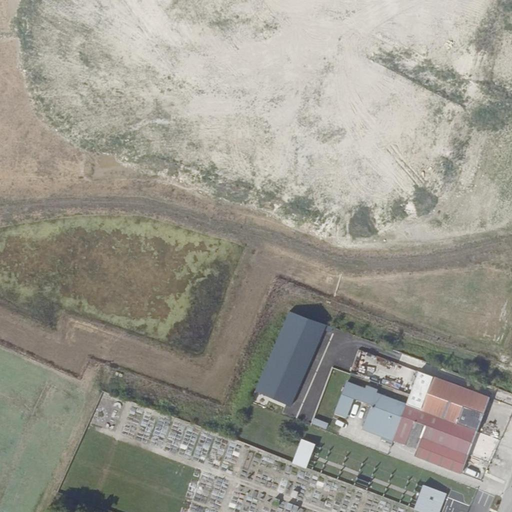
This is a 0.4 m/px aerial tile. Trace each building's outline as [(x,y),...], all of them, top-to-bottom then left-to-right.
[(297,334),(304,317),(290,311),(282,328),(297,334)] [(267,363),(257,387),(266,392),(276,367),(267,363)] [(480,422),(489,397),(418,370),(409,396),(480,422)] [(382,435),(393,439),(406,404),(375,393),(366,390),(347,382),(336,412),(347,416),(353,397),(372,404),(365,422),(384,429),(382,435)] [(366,390),(375,393),(378,385),(369,382),(366,390)] [(409,396),(406,404),(477,430),(480,422),(409,396)] [(406,404),(393,439),(405,444),(414,421),(426,425),(421,436),(468,454),(477,430),(406,404)] [(310,423),(317,425),(320,418),(313,415),(310,423)] [(414,421),(405,444),(417,449),(414,455),(461,473),(468,454),(421,436),(426,425),(414,421)] [(363,428),(382,435),(384,429),(365,422),(363,428)] [(297,454),(300,447),(291,444),(288,451),(297,454)] [(414,510),(418,511),(439,511),(447,493),(423,485),(414,510)] [(415,499),(418,492),(409,489),(406,496),(415,499)]
